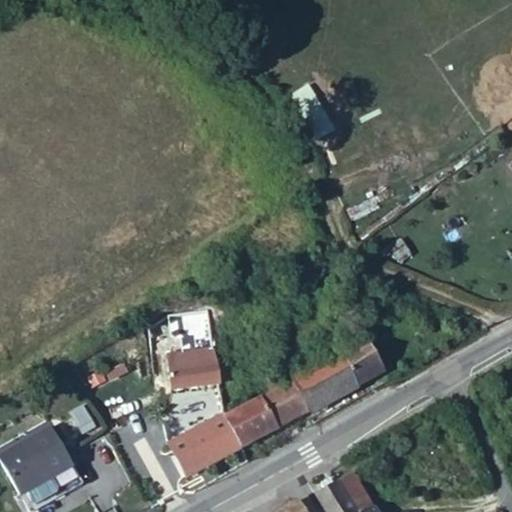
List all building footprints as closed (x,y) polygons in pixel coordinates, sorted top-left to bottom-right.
[(405,233),(386,246),(391,252),(396,249),(405,263),(419,254),(405,233)] [(224,416),(240,447),(381,371),(354,322),(323,338),(328,348),(285,371),(290,380),(224,416)] [(218,383),(212,344),(165,350),(172,391),(218,383)] [(223,456),(240,447),(224,416),(222,413),(187,433),(187,434),(166,445),(183,478),(223,456)] [(0,452),(0,461),(26,511),(43,502),(79,483),(50,426),(0,452)] [(354,511),(373,511),(351,473),(337,482),(354,511)] [(354,511),(337,482),(314,495),(324,511),(354,511)] [(304,511),(297,499),(274,511),(304,511)] [(26,511),(48,511),(43,502),(26,511)]
